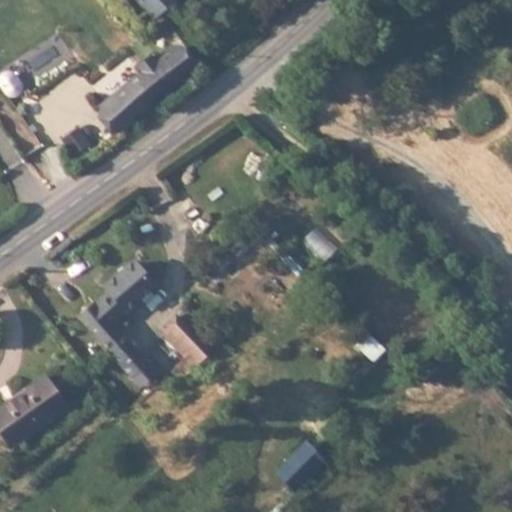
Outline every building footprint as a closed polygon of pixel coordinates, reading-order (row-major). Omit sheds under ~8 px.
[(79,0),(101,28),(107,24),(105,21),(120,9),(122,12),(126,10),(118,0),(79,0)] [(120,9),(105,21),(107,24),(125,47),(84,83),(103,105),(148,67),(158,56),(180,38),(162,17),(152,25),(140,34),(135,27),(122,12),(120,9)] [(146,19),(135,27),(140,34),(152,25),(146,19)] [(74,316),(132,374),(146,360),(144,359),(114,328),(110,324),(105,319),(120,305),(146,278),(125,256),(98,283),(103,288),(89,302),(88,301),(74,316)] [(125,310),(120,305),(105,319),(110,324),(125,310)] [(191,313),(169,334),(189,354),(197,362),(219,341),(191,313)] [(189,354),(179,364),(187,372),(197,362),(189,354)] [(132,374),(129,377),(138,387),(156,370),(144,358),(144,359),(146,360),(132,374)] [(43,373),(0,403),(0,430),(10,445),(66,406),(43,373)]
